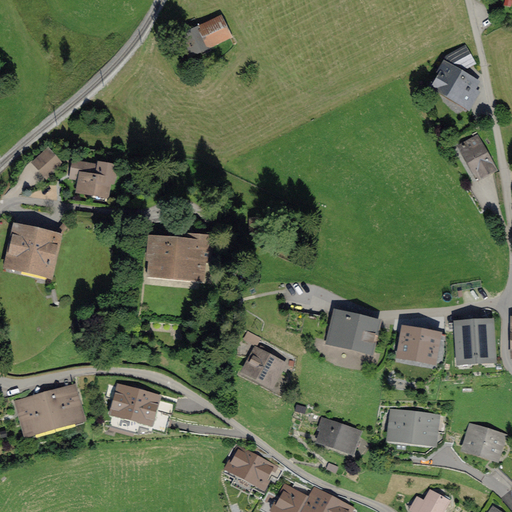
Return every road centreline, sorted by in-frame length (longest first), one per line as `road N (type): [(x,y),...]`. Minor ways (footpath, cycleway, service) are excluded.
road 1 (residential): [(385,511),(306,478),(156,377),(97,373),(0,384)]
road 2 (unclassified): [(511,243),(472,18)]
